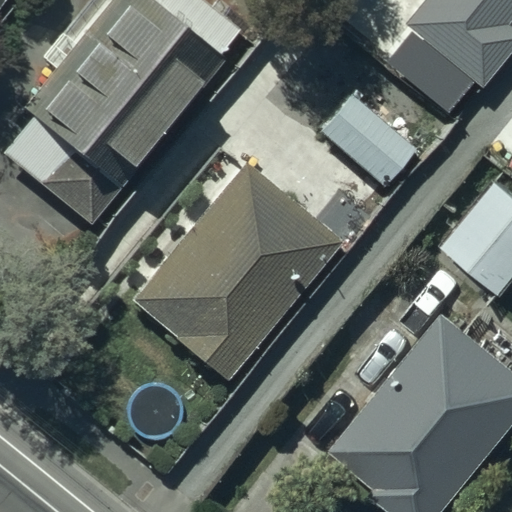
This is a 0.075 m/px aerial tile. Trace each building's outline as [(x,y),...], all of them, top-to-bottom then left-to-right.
[(90,0),(22,92),(30,98),(0,134),(0,143),(83,213),(232,17),(209,0),(90,0)] [(409,0),(400,12),(475,74),(511,29),(511,21),(500,12),(509,0),(409,0)] [(407,138),(342,86),(313,121),(379,174),(407,138)] [(332,229),(236,152),(124,288),(220,367),(332,229)] [(511,264),(511,183),(493,170),(440,237),(499,282),(511,264)] [(428,511),(511,407),(511,355),(440,298),(330,439),(373,473),(368,480),(405,511),(428,511)] [(511,511),(511,478),(483,511),(511,511)]
